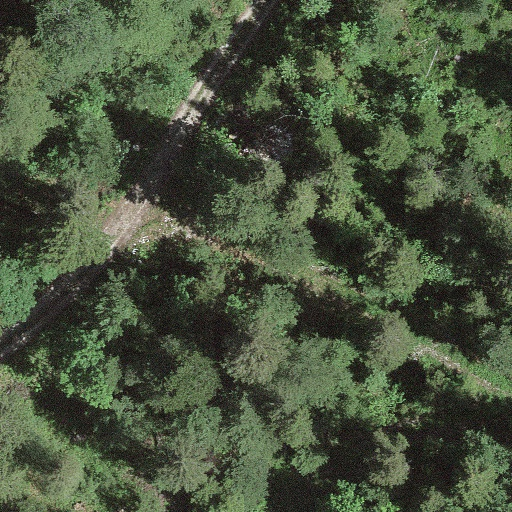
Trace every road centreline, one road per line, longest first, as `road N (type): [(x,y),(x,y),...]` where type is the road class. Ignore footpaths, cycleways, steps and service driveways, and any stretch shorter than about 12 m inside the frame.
road 1 (track): [(269,0),(112,243),(0,350)]
road 2 (track): [(138,204),(311,272),(511,385)]
